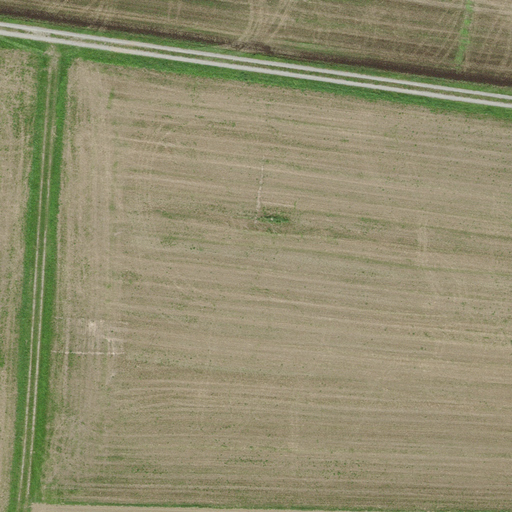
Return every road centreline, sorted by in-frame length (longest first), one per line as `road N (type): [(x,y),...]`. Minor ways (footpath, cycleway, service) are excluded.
road 1 (track): [(511,101),(0,29)]
road 2 (track): [(55,37),(21,511)]
